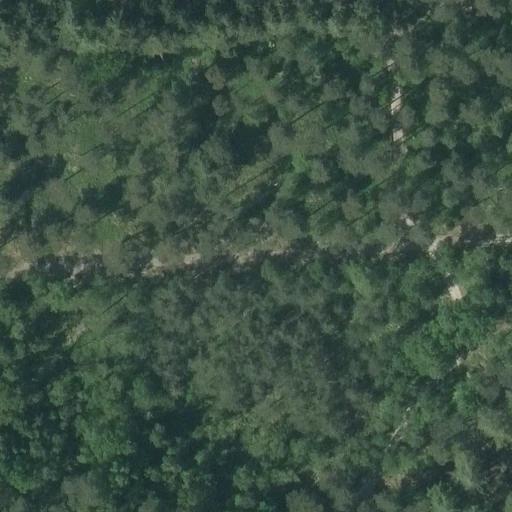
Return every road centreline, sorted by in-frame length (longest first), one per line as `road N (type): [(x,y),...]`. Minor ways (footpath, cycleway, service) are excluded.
road 1 (track): [(511,223),(0,259)]
road 2 (track): [(381,0),(397,231),(437,258),(452,280),(467,354)]
road 3 (track): [(467,354),(442,372),(413,414),(359,511)]
